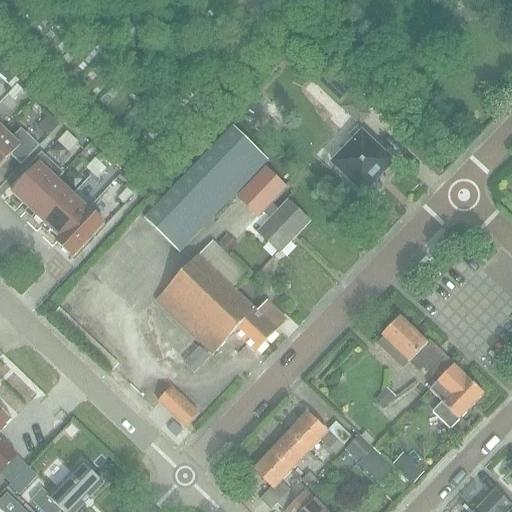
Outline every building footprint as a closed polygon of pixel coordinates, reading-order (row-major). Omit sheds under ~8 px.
[(16,86),(7,96),(13,101),(22,92),(16,86)] [(351,97),(341,107),(359,125),(369,114),(351,97)] [(177,186),(144,220),(179,254),(212,219),(217,214),(267,161),(262,156),(233,128),(177,186)] [(354,142),(334,164),(363,192),(392,163),(355,128),(348,136),(354,142)] [(3,131),(0,134),(0,166),(10,156),(21,166),(39,146),(21,129),(12,138),(3,131)] [(58,142),(70,153),(78,144),(66,133),(58,142)] [(30,175),(12,195),(28,209),(24,213),(28,216),(59,183),(57,181),(63,174),(41,153),(25,170),(30,175)] [(86,168),(95,176),(103,167),(95,159),(86,168)] [(103,167),(95,176),(98,180),(107,170),(103,167)] [(266,167),(236,197),(259,218),(263,213),(271,220),(258,233),(279,253),(309,221),(288,202),(279,211),(273,204),(288,188),(266,167)] [(59,183),(28,216),(31,219),(35,215),(43,224),(40,228),(43,231),(75,197),(59,182),(59,183)] [(118,198),(124,204),(132,194),(126,189),(118,198)] [(56,242),(58,244),(89,211),(75,197),(43,231),(47,234),(50,230),(59,239),(56,242)] [(89,211),(58,244),(73,258),(104,225),(89,211)] [(248,274),(227,255),(239,245),(228,235),(217,245),(213,241),(198,257),(156,301),(212,356),(234,333),(255,354),(287,321),(267,302),(256,312),(233,290),(248,274)] [(56,311),(51,318),(110,374),(114,370),(116,367),(56,311)] [(377,344),(403,369),(409,363),(419,373),(425,367),(439,381),(455,364),(429,340),(427,343),(400,317),(381,336),(383,338),(377,344)] [(185,364),(194,373),(209,358),(199,349),(185,364)] [(439,384),(432,392),(442,402),(433,412),(450,429),(484,394),(467,378),(467,377),(456,366),(439,384)] [(158,402),(185,428),(198,414),(171,389),(158,402)] [(375,401),(383,410),(396,398),(387,389),(375,401)] [(0,474),(17,457),(0,440),(0,432),(12,420),(0,408),(0,474)] [(307,415),(289,434),(310,454),(321,442),(336,455),(351,437),(335,422),(328,430),(330,433),(328,435),(307,415)] [(364,432),(359,438),(368,447),(374,441),(364,432)] [(271,452),(292,472),(310,454),(289,434),(271,452)] [(359,438),(346,452),(360,464),(372,451),(368,447),(359,438)] [(261,500),(271,510),(291,490),(283,483),(292,472),(271,452),(253,472),(272,489),(261,500)] [(31,501),(42,511),(60,511),(62,511),(63,511),(76,511),(103,484),(81,463),(49,497),(42,490),(31,501)] [(302,480),(310,488),(317,480),(309,472),(302,480)] [(18,477),(8,487),(17,496),(27,485),(18,477)] [(326,511),(306,492),(285,511),(326,511)] [(477,510),(479,511),(511,511),(511,507),(496,492),(477,510)] [(25,511),(24,511),(7,494),(0,501),(0,510),(2,511),(25,511)]
